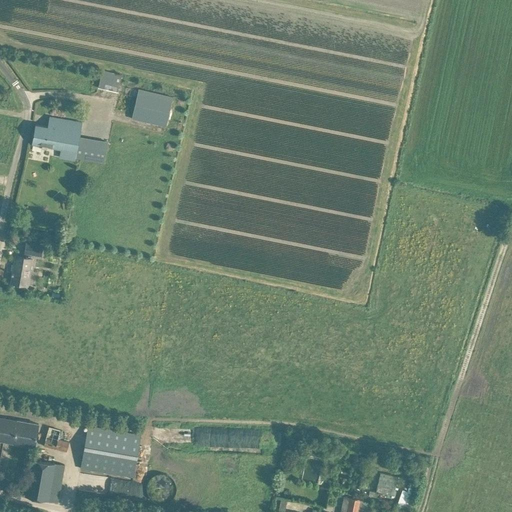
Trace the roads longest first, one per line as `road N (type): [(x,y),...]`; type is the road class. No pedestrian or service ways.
road 1 (track): [(511,227),(418,511)]
road 2 (unclassified): [(0,230),(27,118),(0,65)]
